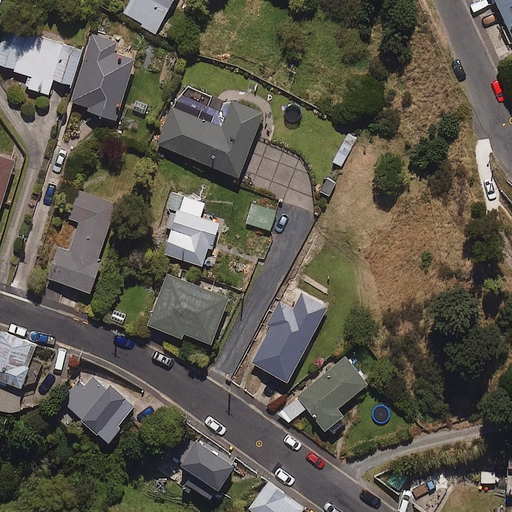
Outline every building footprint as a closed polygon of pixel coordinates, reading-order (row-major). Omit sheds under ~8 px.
[(171,0),(129,0),(122,14),(154,31),(171,0)] [(511,35),(511,0),(493,0),(510,37),(511,35)] [(81,49),(5,25),(0,42),(0,62),(28,72),(24,86),(47,93),(52,79),(70,85),(81,49)] [(116,40),(93,33),(69,102),(113,117),(133,58),(112,50),(116,40)] [(262,109),(229,98),(220,125),(171,108),(157,146),(238,175),(262,109)] [(18,158),(0,152),(0,204),(3,205),(18,158)] [(116,203),(77,189),(67,217),(77,220),(67,249),(55,245),(44,275),(88,291),(100,259),(96,258),(116,203)] [(160,251),(201,265),(207,247),(209,248),(218,222),(200,217),(205,202),(179,194),(160,251)] [(277,205),(253,198),(246,222),(270,229),(277,205)] [(227,296),(165,273),(146,323),(180,336),(181,331),(209,342),(227,296)] [(326,304),(296,289),(288,305),(280,302),(251,362),(288,380),(326,304)] [(0,377),(25,386),(28,377),(37,380),(44,360),(33,357),(38,341),(2,330),(0,336),(0,377)] [(367,382),(344,355),(297,394),(326,428),(343,414),(337,407),(367,382)] [(143,405),(90,364),(59,404),(112,445),(143,405)] [(232,466),(183,431),(156,469),(180,486),(183,481),(208,499),(232,466)] [(489,447),(488,466),(505,466),(505,447),(489,447)] [(414,480),(398,467),(387,481),(402,493),(414,480)] [(300,511),(304,508),(267,481),(247,507),(254,511),(300,511)]
